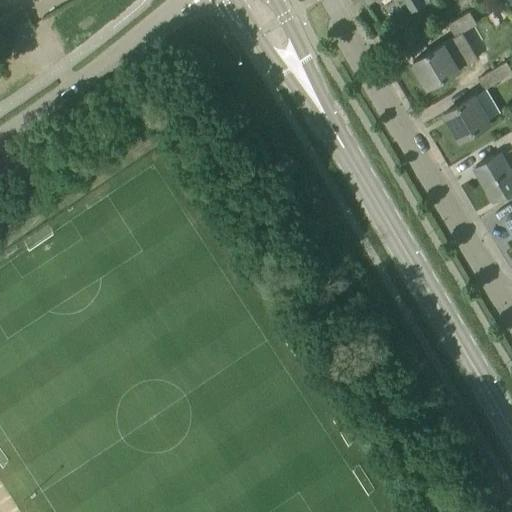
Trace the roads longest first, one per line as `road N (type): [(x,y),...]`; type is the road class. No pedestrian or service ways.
road 1 (tertiary): [(511,435),(255,0)]
road 2 (residential): [(506,304),(334,0)]
road 3 (unclassified): [(0,136),(195,0)]
